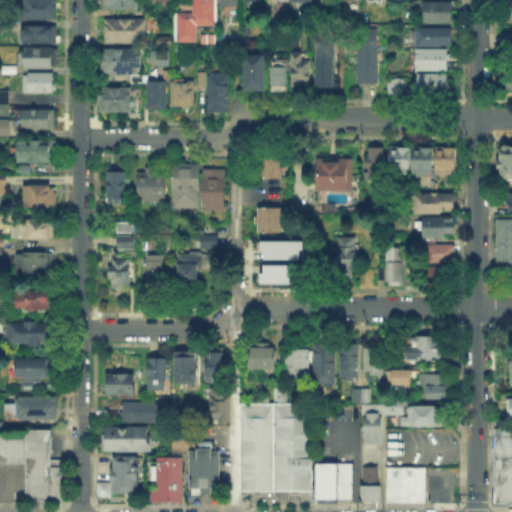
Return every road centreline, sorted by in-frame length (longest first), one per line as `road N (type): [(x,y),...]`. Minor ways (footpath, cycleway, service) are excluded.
road 1 (residential): [(476,0),(474,511)]
road 2 (residential): [(80,0),(80,511)]
road 3 (residential): [(79,328),(213,328),(253,304),(511,306)]
road 4 (residential): [(80,138),(219,138),(251,118),(511,116)]
road 5 (residential): [(232,511),(233,317)]
road 6 (residential): [(233,317),(233,129)]
